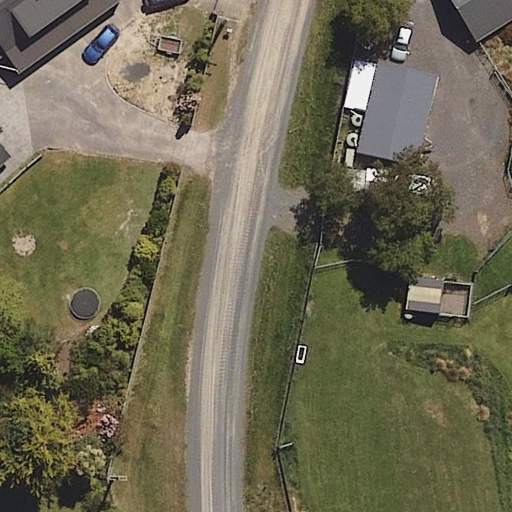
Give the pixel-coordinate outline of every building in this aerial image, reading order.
[(0,0),(0,64),(11,57),(23,74),(126,2),(124,0),(0,0)] [(511,0),(447,0),(475,44),(511,20),(511,0)] [(349,63),(340,102),(367,108),(356,157),(415,170),(427,110),(434,81),(349,63)] [(0,170),(11,161),(0,148),(0,170)] [(442,316),(443,288),(407,286),(406,314),(442,316)]
